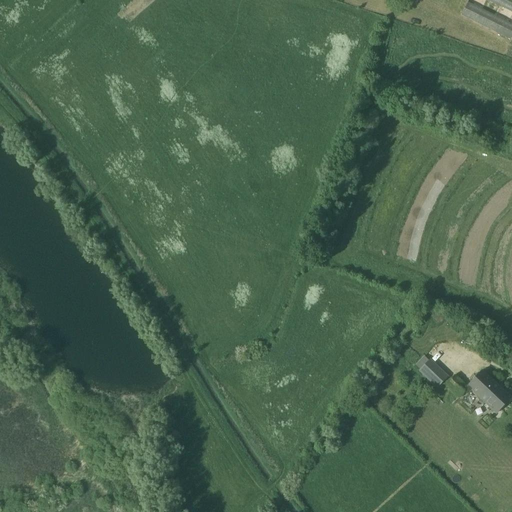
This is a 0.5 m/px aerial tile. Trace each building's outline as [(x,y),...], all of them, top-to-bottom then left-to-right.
[(511,0),(487,0),(511,12),(511,0)] [(511,40),(511,38),(511,23),(468,2),(461,15),(511,40)] [(419,368),(428,359),(425,355),(415,363),(419,368)] [(482,370),(468,386),(496,413),(511,397),(482,370)] [(444,371),(432,384),(437,389),(449,376),(444,371)] [(455,375),(447,384),(459,395),(467,387),(455,375)]
